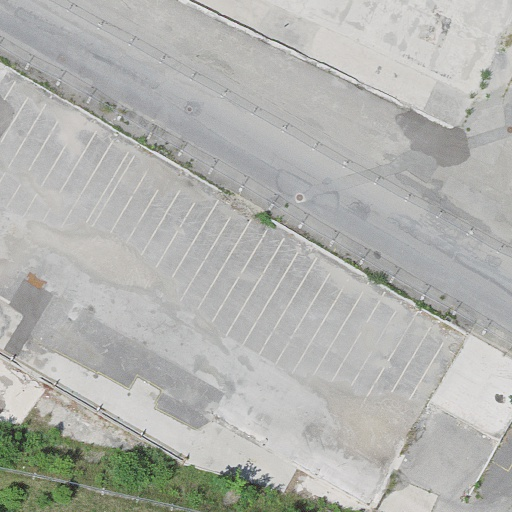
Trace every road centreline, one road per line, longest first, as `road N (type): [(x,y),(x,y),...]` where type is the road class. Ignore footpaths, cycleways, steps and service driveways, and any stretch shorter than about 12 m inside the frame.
road 1 (unknown): [(103,0),(507,214)]
road 2 (unknown): [(274,511),(0,453)]
